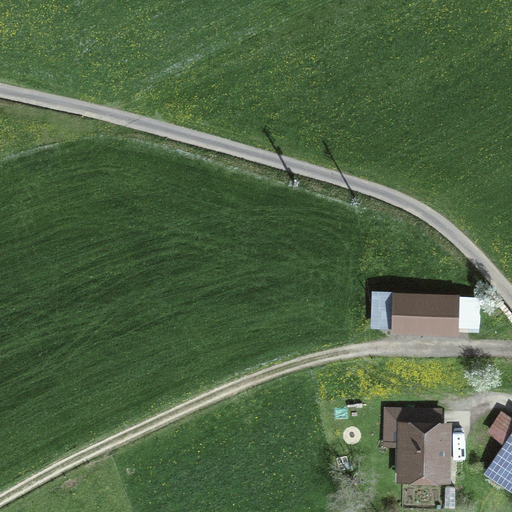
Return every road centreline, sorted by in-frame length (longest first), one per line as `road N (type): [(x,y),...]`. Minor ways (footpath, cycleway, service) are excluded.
road 1 (unclassified): [(511,299),(446,229),(377,192),(0,91)]
road 2 (track): [(0,507),(89,453),(285,367),(395,348),(511,351)]
